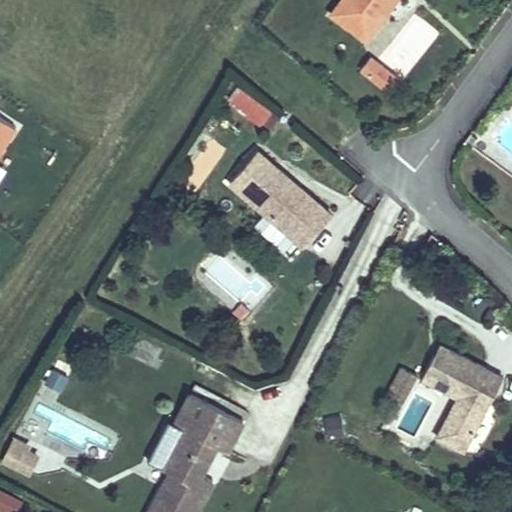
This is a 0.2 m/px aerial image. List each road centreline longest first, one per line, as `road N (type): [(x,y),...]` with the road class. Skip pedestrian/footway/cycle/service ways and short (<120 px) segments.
road 1 (track): [(204,0),(0,302)]
road 2 (residential): [(511,279),(437,206),(422,173),(435,140)]
road 3 (residential): [(511,44),(435,140)]
